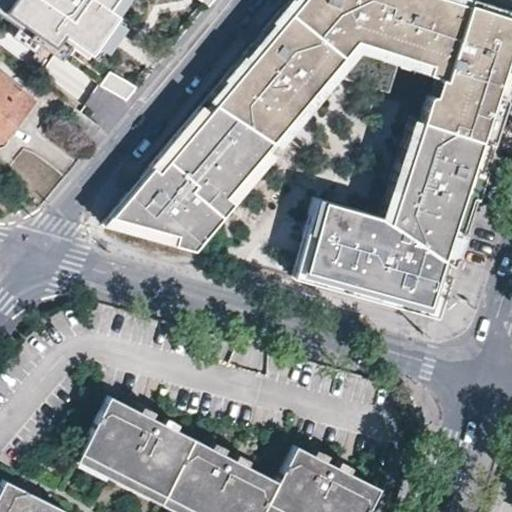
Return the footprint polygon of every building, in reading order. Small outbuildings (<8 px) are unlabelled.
[(30,0),(22,13),(100,65),(143,0),(30,0)] [(511,10),(478,0),(285,0),(265,25),(203,97),(210,102),(263,139),(351,37),(420,59),(417,68),(431,73),(416,117),(383,220),(449,264),(502,98),(501,93),(499,91),(491,89),(498,67),(506,69),(509,68),(511,66),(511,10)] [(351,37),(263,139),(272,145),(354,48),(417,68),(420,59),(351,37)] [(501,93),(502,98),(511,67),(511,66),(509,68),(506,69),(498,67),(491,89),(499,91),(501,93)] [(125,102),(134,87),(107,71),(98,85),(125,102)] [(0,73),(0,137),(31,100),(0,73)] [(101,222),(191,247),(228,200),(220,193),(263,139),(210,102),(205,108),(156,167),(150,162),(144,169),(101,222)] [(150,162),(156,167),(205,108),(197,102),(148,161),(150,162)] [(89,145),(102,128),(86,115),(76,108),(63,124),(89,145)] [(375,214),(383,220),(416,117),(407,114),(375,214)] [(272,145),(263,139),(220,193),(228,200),(272,145)] [(312,223),(319,197),(311,195),(304,221),(312,223)] [(383,220),(375,214),(319,197),(312,223),(304,221),(292,264),(352,281),(350,290),(433,314),(449,264),(383,220)] [(320,281),(350,290),(352,281),(292,264),(289,273),(320,281)] [(109,396),(79,453),(196,511),(256,511),(263,499),(287,511),(362,511),(376,485),(291,443),(273,478),(109,396)] [(0,511),(59,511),(60,510),(3,481),(0,486),(0,511)]
